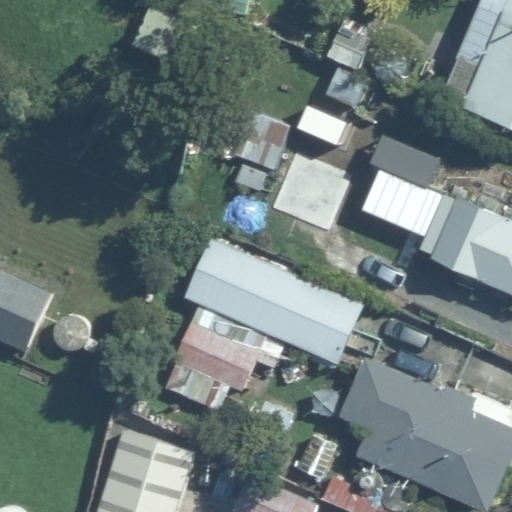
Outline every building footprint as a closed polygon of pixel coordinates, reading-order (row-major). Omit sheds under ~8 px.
[(482,62),(466,98),(511,118),(511,0),(478,0),(457,50),(482,62)] [(382,27),(348,10),(326,56),(339,62),(324,94),(354,108),(370,74),(361,70),(382,27)] [(369,300),(214,228),(175,314),(189,321),(161,381),(223,410),(234,386),(244,391),(260,355),(281,365),(292,343),(339,364),(369,300)] [(0,271),(0,336),(29,350),(54,297),(0,271)] [(371,430),(362,450),(495,510),(511,471),(511,401),(452,375),(447,388),(369,353),(341,417),(371,430)] [(264,387),(247,422),(284,441),(302,405),(264,387)] [(178,511),(198,441),(120,419),(93,511),(178,511)] [(322,479),(340,441),(312,428),(295,467),(322,479)] [(238,503),(233,511),(316,511),(322,500),(232,458),(216,493),(238,503)] [(339,470),(329,497),(369,511),(379,511),(388,488),(339,470)]
